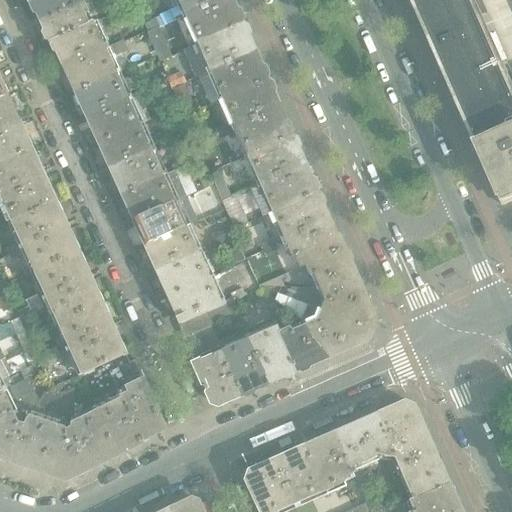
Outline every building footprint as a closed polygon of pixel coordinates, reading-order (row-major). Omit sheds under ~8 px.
[(90,13),(86,4),(86,3),(90,1),(92,0),(39,0),(33,3),(51,43),(88,26),(84,16),(90,13)] [(243,19),(240,13),(237,11),(232,0),(179,0),(183,7),(171,12),(171,11),(160,16),(150,21),(151,22),(144,25),(148,33),(159,28),(161,27),(187,16),(199,44),(244,24),(242,23),(243,22),(242,22),(243,19)] [(511,99),(468,0),(410,0),(501,205),(511,200),(511,132),(511,129),(511,128),(511,99)] [(97,13),(89,17),(92,24),(100,20),(97,13)] [(106,49),(94,24),(88,26),(51,43),(55,52),(59,53),(65,67),(72,81),(70,84),(73,90),(76,91),(77,93),(117,74),(128,69),(122,55),(128,52),(123,41),(106,49)] [(262,68),(249,38),(250,35),(247,28),(244,27),(244,26),(244,24),(199,44),(225,101),(269,80),(267,79),(268,79),(267,79),(268,75),(265,69),(262,68)] [(159,28),(148,33),(147,33),(160,63),(171,58),(159,28)] [(186,84),(182,73),(166,80),(171,91),(172,90),(184,85),(186,84)] [(141,125),(117,74),(77,93),(77,94),(76,97),(79,103),(82,104),(95,132),(94,136),(96,141),(99,142),(100,144),(141,125)] [(165,84),(161,74),(152,78),(157,88),(165,84)] [(287,124),(274,94),(275,91),(272,84),(269,83),(269,82),(269,80),(225,101),(249,157),(294,136),(292,136),(292,135),(293,132),(290,125),(287,124)] [(196,113),(184,85),(172,90),(184,118),(196,113)] [(142,104),(162,95),(159,87),(139,97),(142,104)] [(26,137),(18,120),(13,109),(14,106),(11,100),(9,98),(8,97),(0,100),(0,163),(32,149),(31,148),(32,145),(29,138),(26,137)] [(164,176),(141,126),(141,125),(100,144),(101,145),(99,148),(102,154),(105,155),(118,183),(117,187),(120,192),(123,193),(123,195),(164,176)] [(228,134),(224,126),(214,131),(218,138),(228,134)] [(312,180),(299,150),(300,147),(297,141),(294,139),(293,139),(294,136),(249,157),(274,213),(319,193),(317,192),(317,191),(318,188),(315,181),(312,180)] [(218,146),(214,139),(197,146),(200,154),(218,146)] [(194,143),(182,148),(189,165),(201,159),(194,143)] [(50,190),(42,173),(37,161),(38,159),(35,152),(33,151),(32,149),(0,163),(0,194),(12,221),(55,201),(55,200),(56,197),(53,191),(50,190)] [(186,197),(175,172),(164,177),(164,176),(123,195),(124,196),(123,199),(125,205),(129,206),(142,234),(140,237),(143,243),(146,244),(147,246),(187,226),(176,202),(186,197)] [(212,186),(207,173),(198,177),(204,189),(212,186)] [(231,197),(222,175),(212,179),(222,201),(231,197)] [(337,236),(324,207),(325,203),(322,197),(319,196),(319,195),(318,195),(319,193),(274,213),(271,214),(292,261),(296,259),(301,270),(305,268),(346,250),(340,238),(337,236)] [(79,252),(80,250),(76,242),(74,241),(67,227),(61,213),(62,211),(59,203),(56,202),(55,201),(12,221),(36,273),(80,253),(79,252)] [(211,278),(187,226),(147,246),(147,247),(146,250),(149,256),(152,257),(165,285),(164,289),(166,294),(169,295),(170,297),(186,289),(211,278)] [(230,226),(210,235),(215,246),(235,237),(230,226)] [(275,246),(273,241),(261,246),(263,251),(275,246)] [(18,250),(16,245),(5,250),(8,256),(18,250)] [(277,252),(275,246),(263,251),(266,257),(277,252)] [(240,249),(229,253),(234,265),(245,261),(240,249)] [(21,256),(19,251),(18,250),(8,256),(11,261),(21,256)] [(376,320),(355,271),(346,250),(305,268),(309,277),(315,275),(327,302),(322,312),(334,316),(349,349),(368,341),(371,334),(369,329),(374,327),(376,320)] [(102,303),(103,300),(100,293),(97,292),(84,264),(85,262),(82,254),(79,253),(80,253),(36,273),(58,324),(103,303),(102,303)] [(247,262),(232,269),(245,297),(260,290),(247,262)] [(224,306),(216,289),(211,278),(186,289),(170,297),(171,298),(169,301),(172,307),(175,308),(180,318),(178,319),(181,326),(224,306)] [(284,289),(280,278),(258,287),(277,295),(280,289),(284,289)] [(13,308),(5,292),(0,294),(0,306),(3,313),(13,308)] [(40,302),(37,296),(25,302),(28,308),(40,302)] [(349,349),(334,316),(322,312),(285,297),(282,304),(305,313),(301,323),(307,327),(294,332),(293,329),(291,330),(288,325),(286,326),(275,304),(267,308),(273,319),(297,372),(349,349)] [(43,313),(41,310),(43,309),(40,302),(28,308),(17,313),(21,323),(43,313)] [(211,323),(237,311),(234,303),(233,302),(224,306),(181,326),(185,335),(186,338),(211,327),(212,326),(211,323)] [(120,343),(108,315),(109,313),(105,305),(103,304),(103,303),(58,324),(82,376),(126,356),(126,354),(126,351),(123,344),(120,343)] [(297,372),(273,319),(246,332),(218,344),(217,344),(219,349),(240,397),(241,396),(242,397),(297,372)] [(217,344),(218,344),(211,327),(186,338),(185,335),(184,336),(182,339),(190,357),(194,358),(197,357),(198,358),(219,349),(217,344)] [(31,346),(27,339),(25,333),(17,337),(23,350),(31,346)] [(37,359),(31,346),(23,350),(30,363),(37,359)] [(59,355),(56,349),(44,355),(47,361),(59,355)] [(240,397),(219,349),(198,358),(200,362),(195,364),(194,364),(206,391),(207,391),(211,401),(221,405),(240,397)] [(62,362),(59,356),(59,355),(47,361),(50,368),(62,362)] [(125,383),(142,375),(135,361),(109,373),(115,385),(124,381),(125,383)] [(164,427),(157,413),(158,412),(145,383),(93,409),(117,457),(148,441),(147,439),(162,432),(164,427)] [(2,392),(0,387),(0,418),(20,408),(9,386),(2,392)] [(117,457),(93,409),(73,419),(75,388),(60,395),(60,397),(53,432),(40,472),(67,481),(117,457)] [(0,458),(40,472),(53,432),(60,397),(45,394),(33,414),(20,408),(0,418),(0,458)] [(449,484),(415,407),(405,403),(376,416),(385,437),(381,459),(396,464),(412,500),(449,484)] [(379,467),(375,460),(379,458),(381,459),(385,437),(376,416),(306,447),(325,491),(344,482),(343,479),(353,474),(362,496),(367,505),(369,511),(373,496),(366,480),(373,477),(370,471),(379,467)] [(295,503),(325,491),(306,447),(254,470),(254,473),(252,474),(249,481),(250,484),(248,485),(260,511),(278,511),(295,503)] [(461,511),(449,484),(412,500),(413,502),(409,504),(396,509),(397,511),(461,511)] [(386,511),(387,511),(380,497),(370,511),(386,511)] [(202,511),(200,506),(189,502),(173,510),(171,511),(202,511)]
